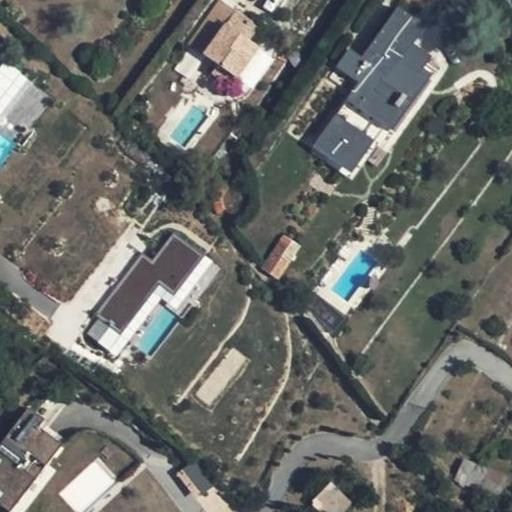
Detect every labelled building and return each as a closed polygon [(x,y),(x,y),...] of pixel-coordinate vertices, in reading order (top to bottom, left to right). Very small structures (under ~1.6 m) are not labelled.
[(190,46),(203,56),(235,10),(221,0),(211,14),(190,46)] [(235,10),(203,56),(217,65),(238,79),(259,50),(250,43),(243,38),(253,23),(235,10)] [(423,27),(397,10),(363,58),(350,50),(330,78),(352,93),(313,149),(351,175),(385,128),(393,132),(432,76),(423,70),(431,59),(411,45),(423,27)] [(260,28),(253,23),(243,38),(250,43),(260,28)] [(294,52),(279,46),(273,60),(287,65),(294,52)] [(0,98),(20,73),(0,59),(0,98)] [(231,88),(238,79),(217,65),(211,75),(231,88)] [(137,255),(82,331),(112,359),(159,295),(175,309),(215,264),(171,233),(151,265),(137,255)] [(284,237),(262,269),(276,280),(299,247),(284,237)] [(318,296),(309,309),(332,337),(347,317),(318,296)] [(38,409),(0,449),(0,502),(10,511),(11,511),(69,450),(48,430),(54,424),(38,409)] [(505,478),(465,461),(456,481),(497,497),(505,478)] [(328,488),(313,506),(319,511),(337,511),(345,504),(328,488)]
